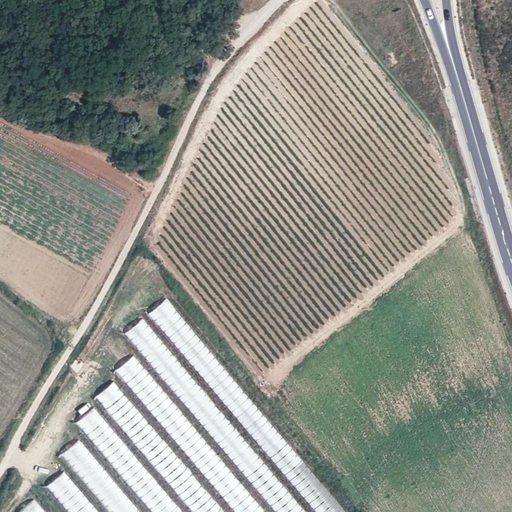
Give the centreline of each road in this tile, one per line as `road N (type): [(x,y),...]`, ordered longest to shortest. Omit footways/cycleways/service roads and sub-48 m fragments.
road 1 (track): [(0,494),(205,82),(278,0)]
road 2 (primary): [(511,260),(448,47)]
